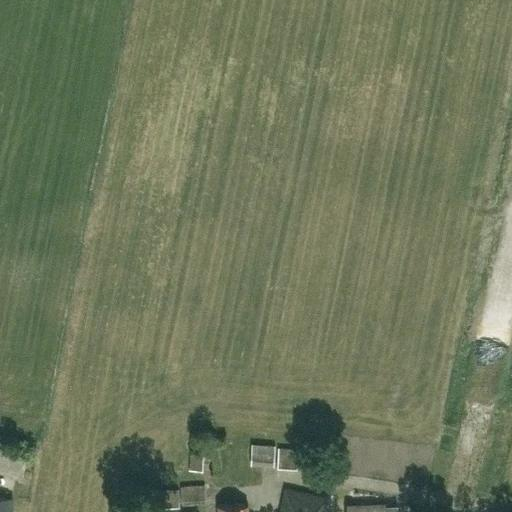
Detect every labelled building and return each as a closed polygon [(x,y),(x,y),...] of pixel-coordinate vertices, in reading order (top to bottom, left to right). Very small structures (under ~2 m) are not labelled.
[(274,467),(275,445),(251,444),(250,465),(274,467)] [(297,468),(298,449),(279,448),(278,467),(297,468)] [(202,471),(203,455),(190,454),(189,470),(202,471)] [(206,504),(205,486),(181,487),(182,505),(206,504)] [(325,511),(328,498),(285,489),(280,511),(325,511)] [(180,505),(179,492),(143,493),(144,506),(180,505)] [(0,496),(0,511),(9,511),(10,497),(0,496)]
